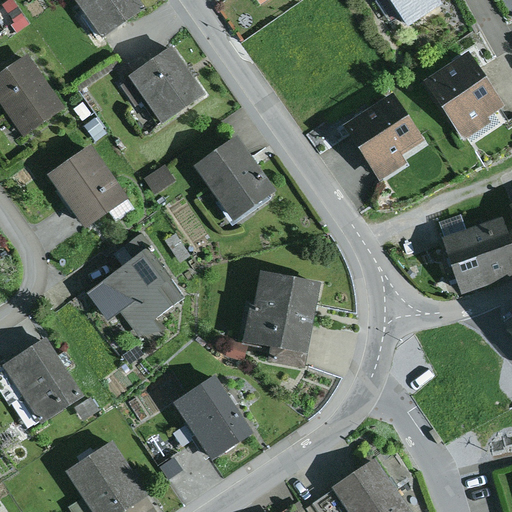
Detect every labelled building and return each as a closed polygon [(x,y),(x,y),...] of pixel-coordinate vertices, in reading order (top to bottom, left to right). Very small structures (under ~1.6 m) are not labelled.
[(15,22),(24,16),(12,0),(8,0),(2,5),(15,22)] [(39,0),(30,0),(25,4),(35,19),(47,11),(39,0)] [(77,0),(102,35),(144,6),(140,0),(77,0)] [(392,0),(408,23),(442,0),(392,0)] [(30,24),(24,16),(15,22),(11,24),(17,33),(30,24)] [(172,45),(129,75),(131,78),(120,85),(136,107),(146,100),(162,122),(205,92),(190,71),(172,45)] [(468,50),(424,80),(464,140),(492,122),(488,115),(504,104),(468,50)] [(28,53),(0,71),(0,101),(23,135),(64,107),(28,53)] [(394,91),(342,124),(378,180),(408,161),(402,153),(425,139),(394,91)] [(83,103),(74,109),(83,121),(92,114),(83,103)] [(95,118),(84,126),(96,141),(106,134),(95,118)] [(237,134),(195,164),(234,219),(276,190),(255,160),(237,134)] [(91,144),(48,174),(84,227),(128,196),(91,144)] [(166,164),(145,178),(155,193),(176,179),(166,164)] [(511,246),(502,217),(442,237),(461,292),(511,274),(511,246)] [(137,235),(124,245),(132,256),(142,248),(145,245),(137,235)] [(132,256),(88,292),(106,319),(120,310),(138,334),(161,330),(154,318),(183,296),(142,248),(132,256)] [(321,279),(261,269),(255,305),(250,304),(243,341),(270,345),(268,361),(306,367),(321,279)] [(46,335),(4,362),(42,421),(84,395),(46,335)] [(231,339),(226,355),(243,361),(248,345),(231,339)] [(330,361),(328,370),(343,374),(346,366),(330,361)] [(215,374),(174,401),(211,458),(253,431),(215,374)] [(286,375),(278,387),(290,395),(298,383),(286,375)] [(91,397),(75,407),(83,421),(100,411),(91,397)] [(110,401),(101,407),(105,413),(114,408),(110,401)] [(186,425),(174,433),(182,446),(195,438),(186,425)] [(113,441),(67,470),(84,497),(93,511),(121,511),(148,495),(113,441)] [(174,457),(159,467),(167,480),(183,470),(174,457)] [(412,511),(376,457),(333,485),(335,488),(350,511),(412,511)] [(350,511),(335,488),(313,502),(320,511),(350,511)] [(93,511),(84,497),(69,507),(72,511),(93,511)] [(280,511),(308,511),(300,499),(280,511)]
